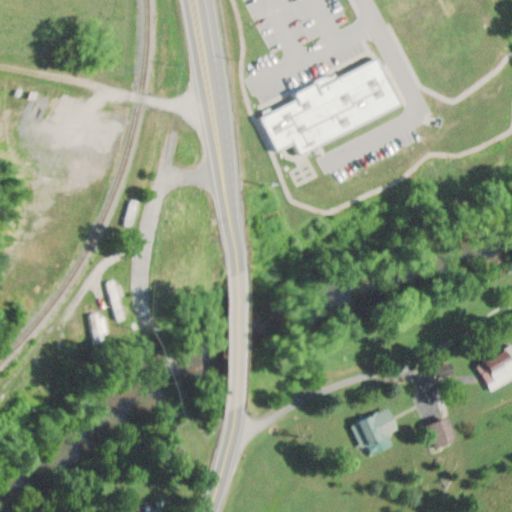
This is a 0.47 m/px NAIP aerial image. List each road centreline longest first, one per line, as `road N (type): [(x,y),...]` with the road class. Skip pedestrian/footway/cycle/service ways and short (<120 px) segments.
road 1 (residential): [(237,433),(336,381),(421,359),(511,302)]
road 2 (primary): [(201,0),(241,271)]
road 3 (track): [(214,105),(0,64)]
road 4 (residential): [(225,173),(165,175),(142,246),(139,289)]
road 5 (primary): [(241,271),(239,408)]
